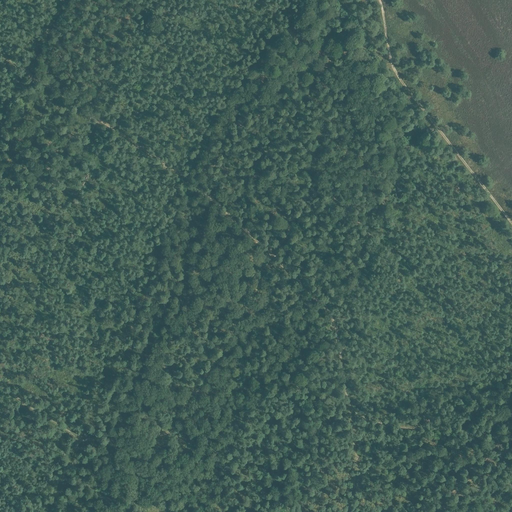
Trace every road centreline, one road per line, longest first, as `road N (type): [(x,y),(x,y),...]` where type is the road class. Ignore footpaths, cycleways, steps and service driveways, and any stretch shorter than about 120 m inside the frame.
road 1 (track): [(273,259),(176,430),(127,442),(79,439),(0,384)]
road 2 (track): [(378,0),(394,75),(511,225)]
